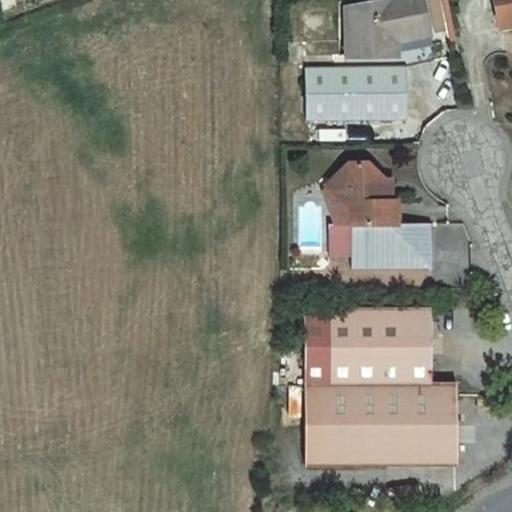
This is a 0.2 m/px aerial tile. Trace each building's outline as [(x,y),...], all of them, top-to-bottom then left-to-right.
[(0,0),(0,8),(2,13),(11,9),(7,0),(0,0)] [(7,0),(11,9),(28,1),(27,0),(7,0)] [(511,0),(491,0),(501,46),(511,43),(511,0)] [(411,12),(330,25),(332,74),(294,76),(293,138),(394,135),(394,86),(375,85),(374,58),(421,54),(411,12)] [(327,183),(305,198),(331,231),(331,274),(409,274),(408,227),(373,227),(374,208),(363,209),(364,193),(354,182),(327,183)] [(411,352),(411,318),(281,318),(280,418),(436,418),(435,391),(411,391),(411,352)] [(280,418),(280,474),(437,476),(436,439),(436,418),(280,418)]
